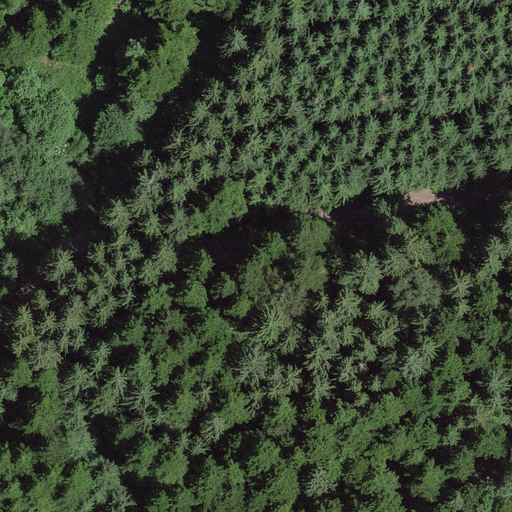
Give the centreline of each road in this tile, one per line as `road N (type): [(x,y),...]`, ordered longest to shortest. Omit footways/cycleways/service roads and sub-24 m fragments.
road 1 (track): [(75,232),(153,251),(247,238),(374,204),(511,194)]
road 2 (track): [(0,336),(203,68)]
